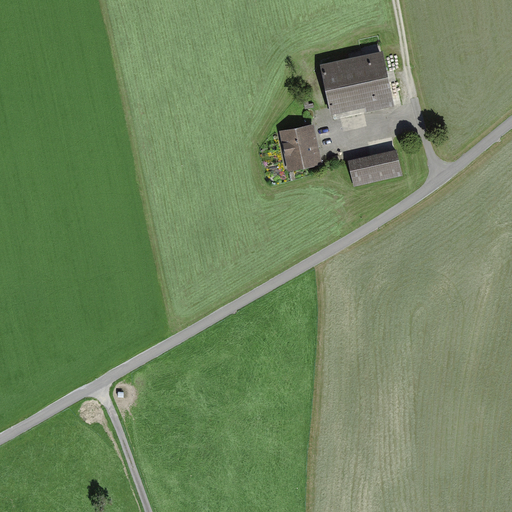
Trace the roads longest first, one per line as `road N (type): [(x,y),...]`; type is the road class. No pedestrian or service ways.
road 1 (unclassified): [(511,122),(405,205),(0,439)]
road 2 (track): [(396,0),(412,88),(443,179)]
road 3 (track): [(100,383),(149,511)]
